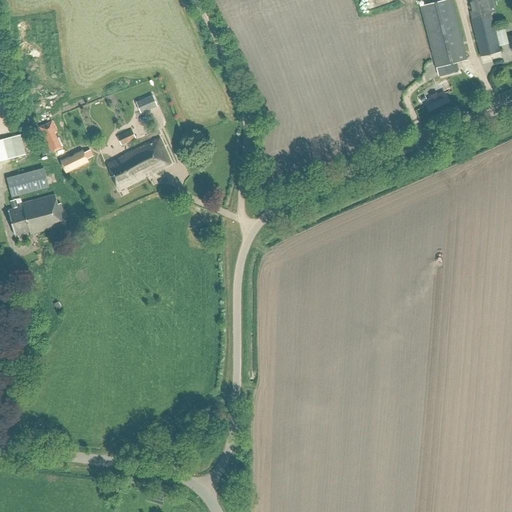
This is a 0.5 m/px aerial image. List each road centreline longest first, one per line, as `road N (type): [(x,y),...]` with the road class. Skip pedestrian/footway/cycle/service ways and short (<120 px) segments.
road 1 (unclassified): [(202,491),(233,424),(237,280),(260,220),(300,193),(511,103)]
road 2 (track): [(251,232),(240,188),(247,113),(196,0)]
road 3 (tertiary): [(202,491),(156,467),(0,449)]
